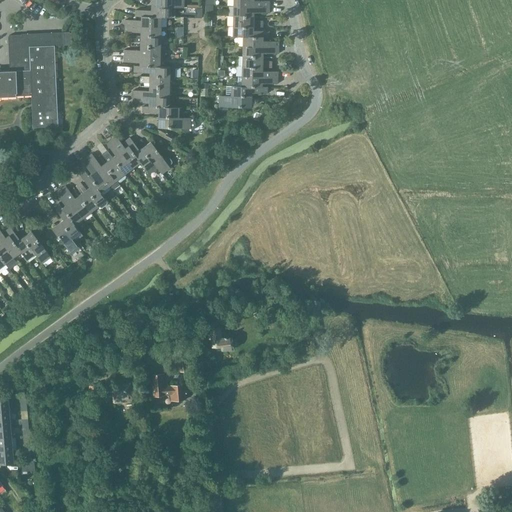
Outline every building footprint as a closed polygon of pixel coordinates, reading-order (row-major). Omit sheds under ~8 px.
[(151,0),(151,7),(172,7),(172,8),(176,8),(184,8),(184,0),(151,0)] [(135,17),(141,17),(162,17),(162,18),(172,18),(172,17),(176,18),(176,8),(172,8),(172,7),(151,7),(151,10),(135,10),(135,17)] [(233,7),(232,17),(253,17),(254,13),(269,14),(270,8),(233,7)] [(125,20),(125,26),(161,27),(162,18),(162,17),(141,17),(141,21),(125,20)] [(232,17),(232,27),(253,27),(263,27),(263,21),(253,21),(253,17),(232,17)] [(141,33),(140,37),(161,37),(161,27),(125,26),(125,32),(141,33)] [(232,37),(242,37),(243,37),(263,38),(269,38),(269,31),(253,31),(253,27),(232,27),(232,37)] [(0,97),(31,96),(33,128),(58,127),(54,46),(72,45),(71,33),(9,36),(10,71),(0,71),(0,97)] [(140,43),(140,47),(161,47),(161,37),(140,37),(131,37),(131,43),(140,43)] [(242,37),(242,47),(279,48),(279,42),(263,41),(263,38),(243,37),(242,37)] [(124,56),(161,57),(164,57),(165,47),(161,47),(140,47),(140,51),(124,50),(124,56)] [(242,47),(242,57),(263,58),(263,54),(278,54),(279,48),(242,47)] [(140,63),(140,67),(160,67),(161,57),(124,56),(124,62),(140,63)] [(238,67),(241,67),(262,68),(272,68),(272,62),(262,61),(263,58),(242,57),(238,57),(238,67)] [(150,73),(149,77),(170,78),(170,67),(160,67),(140,67),(134,66),(134,73),(150,73)] [(241,67),(241,77),(278,78),(278,72),(262,71),(262,68),(241,67)] [(149,83),(149,87),(170,88),(170,78),(149,77),(140,77),(140,83),(149,83)] [(237,77),(237,87),(241,87),(262,87),(262,84),(278,84),(278,78),(241,77),(237,77)] [(226,86),(226,97),(231,97),(251,97),(251,94),(267,94),(267,87),(262,87),(241,87),(237,87),(226,86)] [(133,91),(133,97),(170,98),(170,88),(149,87),(149,91),(133,91)] [(231,97),(226,97),(219,96),(218,107),(251,108),(251,97),(231,97)] [(149,103),(149,107),(169,108),(170,98),(133,97),(133,103),(149,103)] [(158,114),(158,118),(179,118),(179,108),(169,108),(149,107),(143,107),(143,113),(158,114)] [(194,118),(179,118),(158,118),(158,128),(182,129),(182,132),(189,132),(191,131),(193,131),(195,129),(195,127),(196,125),(195,123),(194,121),(194,119),(194,118)] [(111,140),(133,169),(140,163),(128,146),(125,149),(116,136),(111,140)] [(128,146),(140,163),(146,171),(149,175),(157,169),(154,165),(155,165),(142,148),(139,151),(130,138),(126,141),(129,146),(128,146)] [(112,158),(125,175),(133,169),(111,140),(106,143),(115,156),(112,158)] [(154,165),(157,169),(162,175),(170,168),(151,142),(142,148),(155,165),(154,165)] [(194,145),(190,152),(198,156),(201,149),(194,145)] [(104,164),(117,181),(118,183),(127,177),(125,175),(112,158),(112,159),(106,151),(102,154),(107,162),(104,164)] [(102,178),(108,187),(117,181),(104,164),(101,167),(92,154),(87,158),(102,178)] [(87,158),(82,161),(91,174),(88,176),(102,195),(110,189),(108,187),(102,178),(87,158)] [(102,195),(88,176),(85,172),(80,175),(89,188),(86,190),(99,207),(100,209),(102,208),(107,205),(108,202),(102,195)] [(81,194),(78,197),(91,213),(99,207),(86,190),(81,183),(76,187),(81,194)] [(66,186),(61,190),(76,211),(83,219),(91,213),(78,197),(75,199),(66,186)] [(61,190),(56,194),(65,206),(62,209),(75,225),(83,219),(76,211),(61,190)] [(63,220),(60,223),(73,239),(81,233),(75,225),(62,209),(59,204),(54,208),(63,220)] [(73,239),(60,223),(52,229),(71,255),(80,249),(77,245),(73,239)] [(35,229),(39,234),(44,231),(40,226),(35,229)] [(5,231),(9,236),(21,252),(22,252),(21,253),(27,261),(28,260),(35,255),(36,254),(23,238),(20,240),(10,228),(5,231)] [(0,230),(0,240),(7,250),(13,258),(21,253),(22,252),(21,252),(9,236),(6,238),(0,230)] [(31,232),(23,238),(36,254),(35,255),(42,264),(51,258),(50,256),(31,232)] [(0,256),(5,264),(13,258),(7,250),(0,240),(0,256)] [(212,347),(221,346),(221,352),(234,350),(232,336),(223,338),(221,337),(220,327),(219,327),(218,322),(211,323),(211,328),(210,329),(211,335),(208,335),(209,339),(212,339),(212,347)] [(138,349),(139,363),(152,363),(150,346),(138,349)] [(193,349),(194,361),(194,370),(203,369),(202,348),(193,349)] [(189,363),(188,359),(179,360),(180,372),(188,372),(193,371),(192,363),(189,363)] [(100,378),(99,366),(87,367),(88,380),(100,378)] [(149,375),(151,397),(170,396),(170,402),(186,400),(185,385),(166,386),(164,374),(149,375)] [(112,391),(113,404),(132,402),(130,378),(119,378),(120,388),(115,389),(115,391),(112,391)] [(99,401),(99,385),(89,386),(89,402),(99,401)] [(20,398),(21,411),(27,410),(26,399),(24,393),(13,394),(14,399),(20,398)] [(0,401),(0,413),(9,413),(8,401),(0,401)] [(0,413),(0,426),(11,425),(9,413),(0,413)] [(0,426),(0,438),(12,438),(11,425),(0,426)] [(0,438),(0,451),(13,450),(12,438),(0,438)] [(24,448),(25,462),(21,463),(22,472),(35,471),(34,461),(35,461),(35,458),(31,459),(30,448),(24,448)] [(13,450),(0,451),(0,464),(14,463),(13,450)]
